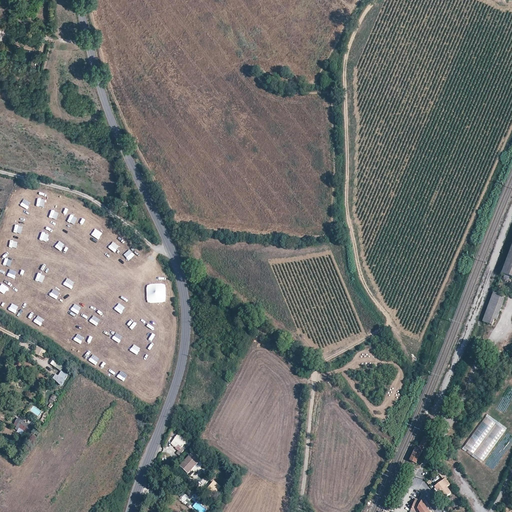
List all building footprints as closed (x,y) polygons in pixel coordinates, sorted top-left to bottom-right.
[(511,249),(503,273),(511,277),(511,249)] [(149,257),(157,260),(159,254),(151,251),(149,257)] [(487,323),(494,326),(506,298),(497,294),(487,323)] [(44,357),(47,351),(37,346),(34,353),(44,357)] [(55,357),(51,363),(62,371),(66,364),(55,357)] [(58,374),(57,374),(53,377),(61,384),(72,371),(66,365),(58,374)] [(483,463),(506,428),(492,419),(493,418),(486,414),(463,450),(483,463)] [(16,427),(15,429),(20,432),(21,430),(28,434),(33,426),(21,419),(16,427)] [(184,445),(188,447),(190,443),(187,441),(178,436),(174,442),(182,448),(184,445)] [(418,449),(422,451),(428,438),(424,436),(418,449)] [(218,461),(210,456),(211,453),(200,447),(197,451),(201,453),(200,454),(204,457),(204,458),(207,460),(206,462),(210,464),(211,463),(216,465),(218,461)] [(423,452),(422,451),(418,449),(416,448),(410,462),(417,465),(423,452)] [(186,467),(188,469),(198,460),(194,456),(190,458),(188,455),(192,452),(194,453),(195,452),(193,450),(192,451),(190,449),(181,458),(182,459),(183,458),(184,459),(182,461),(183,464),(182,465),(184,468),(186,467)] [(197,470),(202,466),(199,463),(188,473),(191,476),(192,475),(202,484),(206,480),(197,470)] [(437,470),(442,481),(445,479),(448,477),(441,465),(437,470)] [(442,481),(435,486),(439,493),(440,492),(445,499),(451,494),(447,487),(450,485),(445,479),(442,481)] [(419,511),(428,511),(422,502),(416,499),(409,511),(417,511),(418,510),(419,511)]
